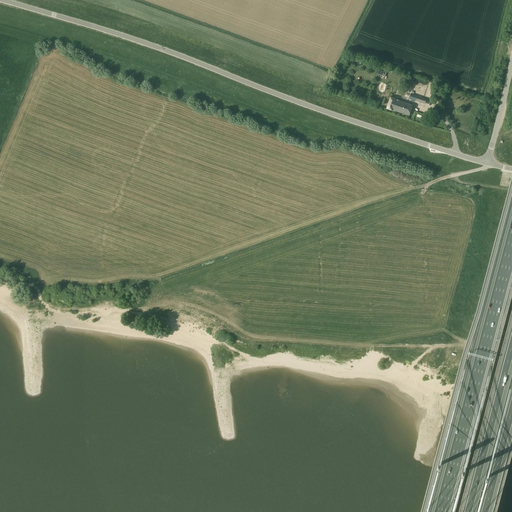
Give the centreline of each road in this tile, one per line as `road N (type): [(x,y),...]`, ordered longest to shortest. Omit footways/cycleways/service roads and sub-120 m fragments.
road 1 (unclassified): [(486,164),(0,0)]
road 2 (unclassified): [(511,183),(425,511)]
road 3 (motorway): [(511,243),(441,511)]
road 4 (motorway): [(468,511),(511,348)]
